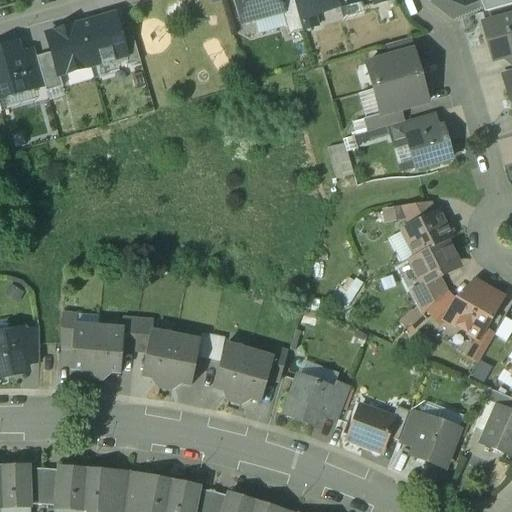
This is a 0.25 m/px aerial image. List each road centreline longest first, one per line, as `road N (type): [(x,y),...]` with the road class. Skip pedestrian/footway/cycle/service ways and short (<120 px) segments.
road 1 (residential): [(0,418),(140,426),(236,448),(409,511)]
road 2 (residential): [(499,210),(445,31),(416,14),(410,0)]
